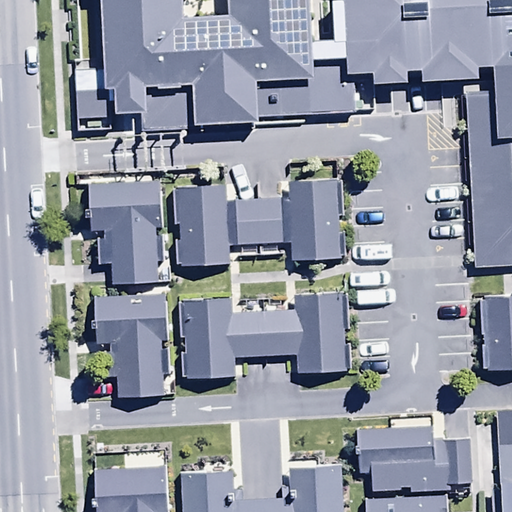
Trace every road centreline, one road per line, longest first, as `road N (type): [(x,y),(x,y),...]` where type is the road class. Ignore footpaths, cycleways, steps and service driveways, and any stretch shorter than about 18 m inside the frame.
road 1 (residential): [(3,154),(402,135),(412,383)]
road 2 (residential): [(412,383),(400,395),(18,414)]
road 3 (secondary): [(3,154),(18,414)]
